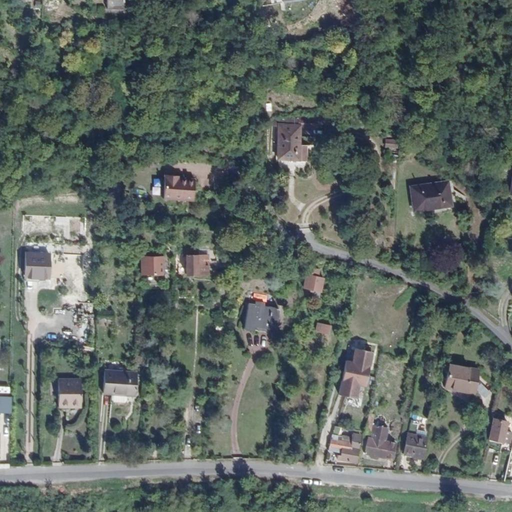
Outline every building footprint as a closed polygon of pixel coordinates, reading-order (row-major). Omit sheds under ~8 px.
[(126,12),(126,0),(108,0),(108,11),(126,12)] [(122,14),(98,12),(97,23),(121,25),(122,14)] [(286,162),(306,163),(306,130),(286,129),(286,162)] [(509,137),(501,136),(498,148),(506,150),(509,137)] [(178,178),(172,178),(172,175),(163,175),(163,199),(192,199),(193,178),(178,178)] [(412,206),(423,205),(423,210),(450,206),(447,183),(410,187),(412,206)] [(53,210),(53,220),(55,220),(64,220),(64,210),(53,210)] [(63,241),(64,220),(55,220),(54,241),(63,241)] [(201,261),(197,261),(197,250),(182,250),(182,256),(178,256),(178,274),(206,275),(207,261),(201,261)] [(43,278),(44,254),(25,253),(24,277),(43,278)] [(169,274),(169,257),(142,257),(142,274),(169,274)] [(306,268),(301,287),(320,291),(323,279),(318,278),(319,271),(306,268)] [(338,291),(339,284),(330,282),(328,289),(338,291)] [(255,302),(254,305),(248,304),(243,329),(252,331),(254,326),(274,329),(277,310),(263,307),(263,304),(255,302)] [(329,334),(330,327),(315,324),(314,331),(329,334)] [(147,351),(136,350),(135,365),(146,366),(147,351)] [(347,364),(339,397),(354,400),(357,386),(364,388),(371,354),(354,351),(351,365),(347,364)] [(347,364),(344,363),(337,397),(339,397),(347,364)] [(472,393),(473,390),(475,377),(476,370),(448,365),(443,388),(472,393)] [(136,374),(104,371),(102,393),(111,394),(110,400),(112,402),(123,403),(125,401),(126,395),(134,396),(136,374)] [(483,379),(475,377),(473,390),(480,391),(483,379)] [(80,408),(80,381),(58,381),(57,408),(80,408)] [(12,413),(13,396),(0,395),(0,423),(0,413),(12,413)] [(503,433),(505,422),(492,420),(488,440),(501,443),(501,441),(509,443),(511,434),(503,433)] [(417,425),(410,424),(408,434),(407,434),(403,454),(413,456),(413,454),(419,455),(419,458),(421,458),(425,438),(423,438),(424,432),(416,430),(417,425)] [(373,425),(371,439),(367,438),(364,453),(391,459),(394,443),(383,441),(386,428),(373,425)] [(336,460),(340,461),(355,463),(360,437),(352,435),(351,439),(340,437),(341,430),(332,428),(327,451),(337,453),(336,460)]
